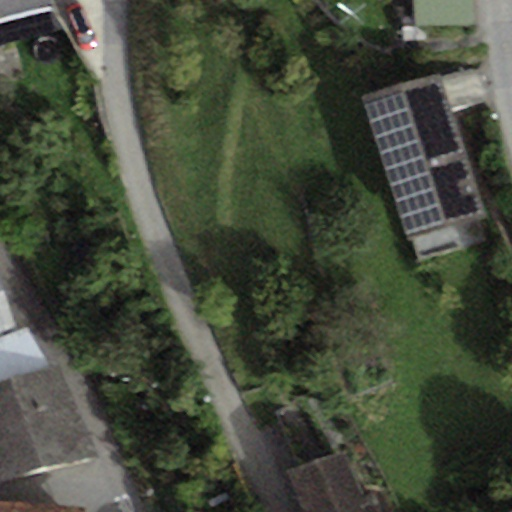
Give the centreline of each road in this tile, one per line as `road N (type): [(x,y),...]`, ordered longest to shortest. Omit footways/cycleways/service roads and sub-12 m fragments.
road 1 (residential): [(275,511),(127,168),(110,80),(110,0)]
road 2 (residential): [(116,498),(79,396),(0,248)]
